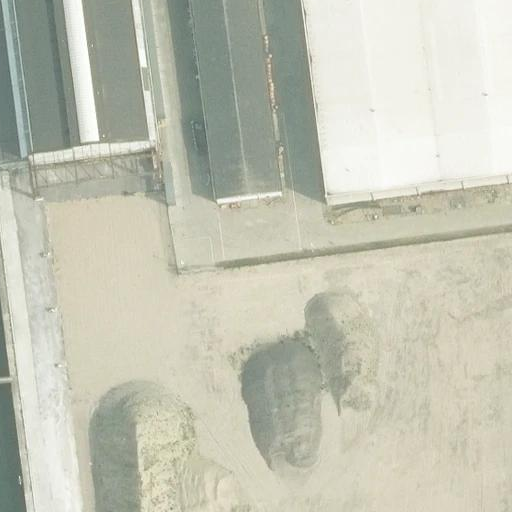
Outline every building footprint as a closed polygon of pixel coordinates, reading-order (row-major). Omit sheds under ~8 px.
[(0,0),(0,170),(158,150),(139,0),(0,0)] [(255,0),(192,0),(217,205),(282,197),(255,0)] [(511,0),(300,0),(328,206),(511,182),(511,0)] [(395,413),(243,429),(247,468),(399,452),(395,413)] [(343,511),(343,501),(252,511),(343,511)]
